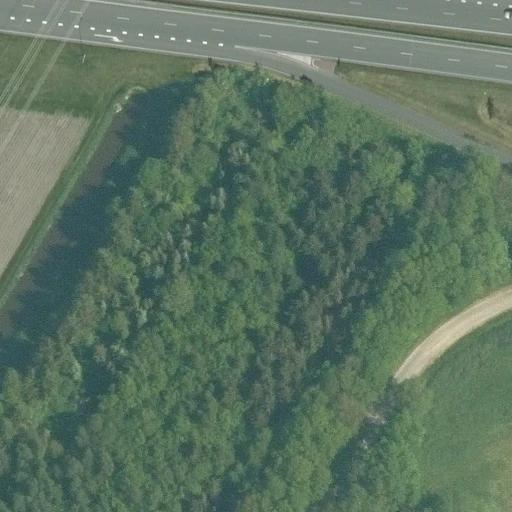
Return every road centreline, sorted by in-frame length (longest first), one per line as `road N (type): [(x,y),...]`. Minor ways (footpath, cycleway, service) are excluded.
road 1 (trunk): [(223,32),(511,166)]
road 2 (unclassified): [(321,511),(408,367),(445,331),(511,297)]
road 3 (trunk): [(223,32),(511,71)]
road 4 (trunk): [(0,2),(223,32)]
road 5 (trunk): [(511,22),(325,0)]
